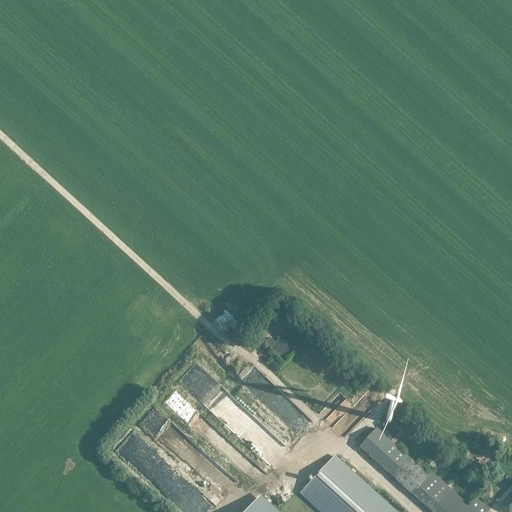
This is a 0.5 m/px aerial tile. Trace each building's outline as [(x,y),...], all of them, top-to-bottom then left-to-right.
[(264,343),(270,349),(280,360),(294,347),(283,336),(278,341),(275,338),(272,341),(269,338),(264,343)] [(232,417),(227,424),(237,430),(241,422),(232,417)] [(399,472),(410,460),(376,429),(359,447),(393,478),(399,472)] [(394,511),(334,457),(300,494),(319,511),(394,511)] [(411,495),(417,488),(428,477),(410,460),(399,472),(393,478),(411,495)] [(430,511),(435,506),(449,490),(432,473),(428,477),(417,488),(411,495),(430,511)] [(473,511),(449,490),(435,506),(441,511),(473,511)] [(511,511),(511,492),(510,494),(511,494),(507,499),(500,506),(507,511),(511,511)] [(273,511),(258,498),(244,511),(273,511)]
